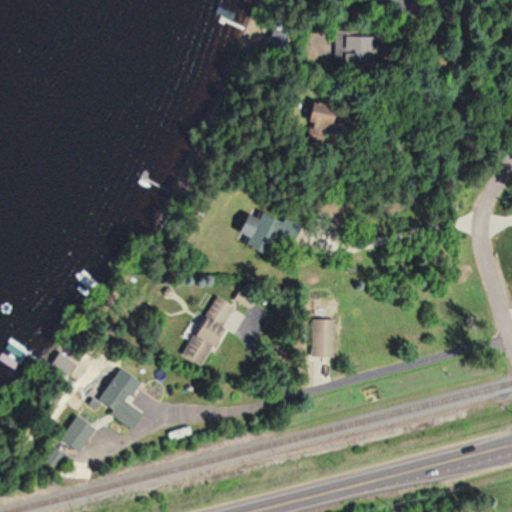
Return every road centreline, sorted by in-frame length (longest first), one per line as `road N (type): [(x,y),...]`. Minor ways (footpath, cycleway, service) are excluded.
road 1 (secondary): [(511,444),(247,511)]
road 2 (residential): [(511,343),(484,254),(484,211),(511,166)]
